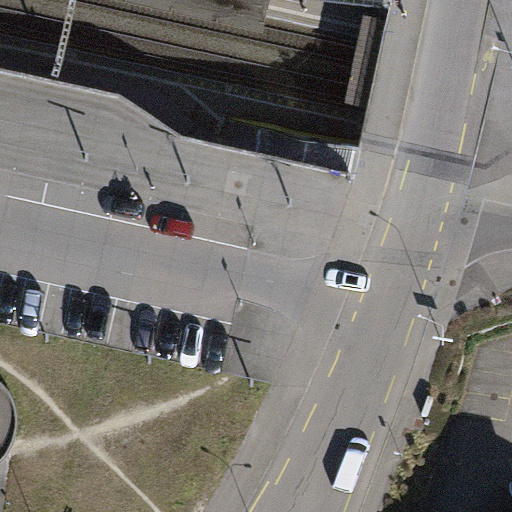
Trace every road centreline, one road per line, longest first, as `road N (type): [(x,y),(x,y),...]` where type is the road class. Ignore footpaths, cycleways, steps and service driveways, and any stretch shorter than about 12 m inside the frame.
road 1 (residential): [(414,239),(298,511)]
road 2 (residential): [(424,208),(470,0)]
